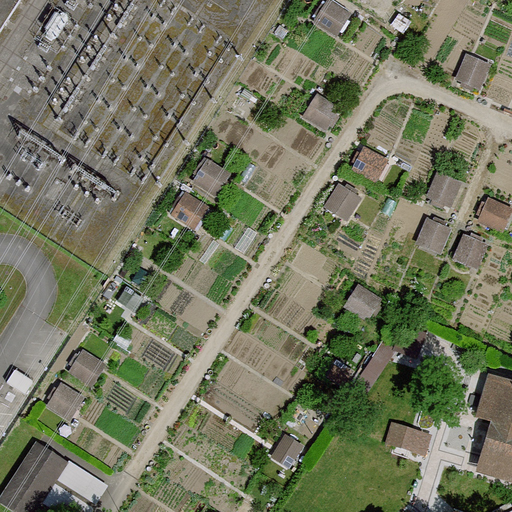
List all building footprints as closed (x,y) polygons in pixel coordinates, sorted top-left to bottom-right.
[(0,0),(0,39),(25,0),(0,0)] [(212,157),(199,178),(222,192),(235,171),(212,157)] [(432,197),(455,208),(467,182),(444,171),(432,197)] [(178,215),(202,227),(214,203),(190,191),(178,215)] [(511,203),(494,197),(485,220),(510,230),(511,225),(511,203)] [(433,217),(424,242),(448,251),(457,226),(433,217)] [(462,260),(486,266),(492,240),(468,235),(462,260)] [(364,284),(352,304),(375,319),(388,299),(364,284)] [(88,348),(78,371),(100,381),(110,359),(88,348)] [(511,384),(494,379),(482,419),(496,424),(482,474),(511,482),(511,384)] [(68,381),(54,404),(77,417),(91,394),(68,381)] [(399,420),(392,443),(432,455),(438,432),(399,420)] [(41,511),(72,462),(38,441),(0,503),(15,511),(41,511)]
